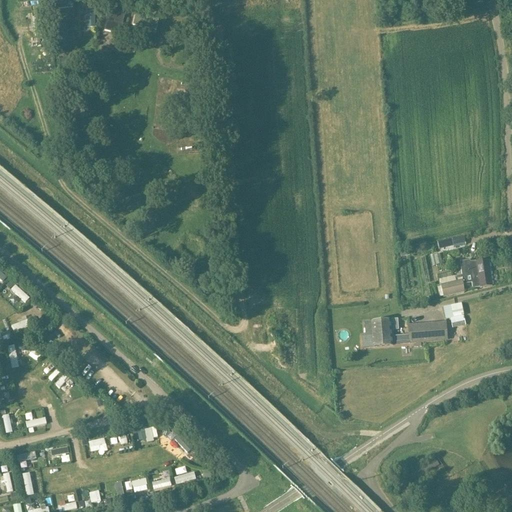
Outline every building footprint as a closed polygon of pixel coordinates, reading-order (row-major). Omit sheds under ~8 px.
[(120,35),(126,12),(110,8),(105,32),(120,35)] [(87,28),(96,28),(96,14),(87,14),(87,28)] [(133,26),(156,31),(159,20),(136,14),(133,26)] [(453,240),(455,247),(466,245),(465,238),(453,240)] [(473,290),(492,287),(489,261),(470,263),(470,261),(460,263),(462,276),(452,278),(450,272),(439,275),(440,280),(440,281),(444,298),(465,294),(464,285),(472,284),(473,290)] [(19,298),(26,304),(30,298),(16,285),(10,292),(12,294),(8,299),(15,304),(19,298)] [(461,303),(443,308),(446,320),(451,319),(453,329),(467,325),(461,303)] [(32,319),(12,326),(14,333),(34,327),(32,319)] [(373,348),(393,346),(392,330),(396,329),(396,321),(365,323),(366,337),(372,337),(373,348)] [(445,323),(409,326),(410,344),(447,341),(445,323)] [(9,347),(11,370),(19,369),(16,346),(9,347)] [(57,384),(63,391),(69,385),(63,379),(57,384)] [(10,415),(4,416),(6,434),(12,433),(10,415)] [(28,432),(46,431),(45,420),(27,421),(28,432)] [(164,434),(187,455),(194,448),(171,427),(164,434)] [(146,429),(147,441),(158,440),(158,429),(146,429)] [(99,454),(108,451),(104,438),(89,443),(92,453),(98,451),(99,454)] [(69,454),(69,448),(51,450),(52,456),(69,454)] [(20,462),(37,459),(36,452),(19,455),(20,462)] [(62,455),(63,463),(70,462),(69,454),(62,455)] [(417,479),(438,465),(435,460),(414,474),(410,477),(413,481),(417,479)] [(10,473),(3,474),(7,494),(14,492),(10,473)] [(30,473),(23,475),(27,497),(35,495),(30,473)] [(175,478),(177,486),(197,480),(194,473),(175,478)] [(133,481),(135,493),(148,491),(146,479),(133,481)] [(154,491),(172,487),(170,479),(152,484),(154,491)] [(122,483),(115,484),(119,499),(125,497),(122,483)] [(423,496),(416,485),(409,489),(415,500),(423,496)] [(90,493),(92,504),(101,502),(99,491),(90,493)] [(76,502),(59,508),(60,511),(67,511),(78,508),(76,502)] [(38,503),(26,505),(27,511),(49,511),(48,504),(38,506),(38,503)]
